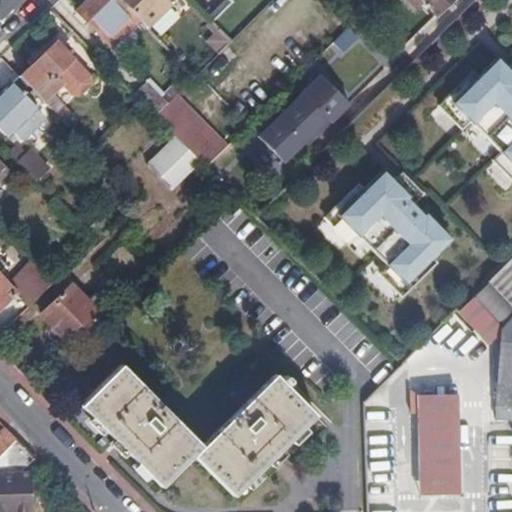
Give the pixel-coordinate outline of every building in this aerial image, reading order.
[(120,0),(88,0),(78,11),(108,41),(120,29),(126,34),(140,20),(120,0)] [(120,0),(140,20),(149,29),(172,6),(168,2),(169,0),(120,0)] [(421,0),(437,16),(453,0),(421,0)] [(348,28),(333,43),(343,53),(358,38),(348,28)] [(120,29),(108,41),(113,46),(126,34),(120,29)] [(20,77),(44,100),(57,114),(65,107),(51,93),(62,83),(72,93),(79,94),(91,82),(90,76),(56,41),(20,77)] [(496,147),(511,130),(511,80),(509,77),(511,73),(511,71),(508,67),(498,58),(479,76),(453,102),(472,122),(496,147)] [(20,77),(15,71),(7,80),(11,84),(0,95),(0,128),(7,135),(13,130),(44,100),(20,77)] [(463,131),(472,122),(453,102),(479,76),(474,71),(439,106),(463,131)] [(321,75),(258,137),(284,163),(305,142),(308,146),(332,123),(350,105),(321,75)] [(149,83),(136,96),(143,103),(156,116),(169,103),(149,83)] [(169,103),(156,116),(189,149),(200,161),(206,167),(228,145),(178,94),(169,103)] [(57,114),(67,125),(74,117),(65,107),(57,114)] [(511,153),(511,130),(496,147),(502,152),(508,158),(511,153)] [(18,144),(9,152),(37,180),(50,169),(30,149),(27,152),(18,144)] [(200,161),(189,149),(160,178),(171,189),(200,161)] [(502,152),(499,155),(504,161),(508,158),(502,152)] [(511,168),(504,161),(499,155),(492,162),(511,181),(511,168)] [(0,176),(8,168),(0,160),(0,176)] [(384,171),(366,189),(340,215),(358,234),(387,264),(406,284),(433,258),(452,239),(426,213),(425,215),(415,206),(408,198),(405,200),(395,190),(399,186),(394,180),(384,171)] [(403,171),(394,180),(399,186),(395,190),(405,200),(408,198),(415,206),(427,195),(403,171)] [(340,215),(366,189),(359,183),(324,218),(349,244),(358,234),(340,215)] [(78,243),(86,250),(97,240),(90,232),(78,243)] [(511,256),(454,314),(484,345),(501,328),(511,317),(511,256)] [(406,284),(387,264),(378,274),(403,299),(438,264),(433,258),(406,284)] [(53,283),(39,268),(16,291),(0,274),(0,306),(14,293),(29,307),(53,283)] [(42,314),(72,344),(101,315),(71,285),(42,314)] [(511,317),(501,328),(499,407),(511,408),(511,317)] [(280,451),(316,416),(276,375),(202,447),(123,365),(81,404),(115,438),(125,449),(161,486),(194,455),(234,496),(269,462),(280,451)] [(460,391),(421,392),(423,491),(462,490),(460,391)] [(0,456),(17,440),(6,428),(0,434),(0,456)] [(35,458),(17,440),(0,456),(0,511),(30,511),(29,473),(21,472),(35,458)]
